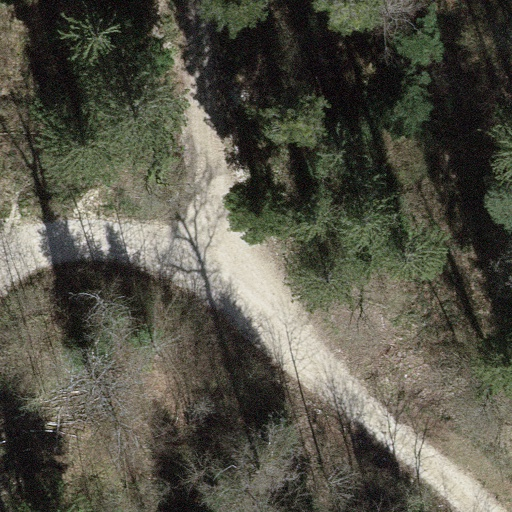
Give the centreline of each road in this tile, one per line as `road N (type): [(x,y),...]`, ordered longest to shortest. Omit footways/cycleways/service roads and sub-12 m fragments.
road 1 (track): [(0,243),(71,224),(212,270),(432,461),(476,511)]
road 2 (track): [(212,270),(208,0)]
